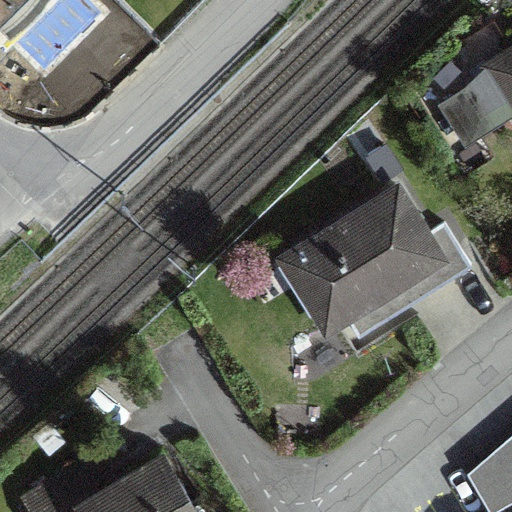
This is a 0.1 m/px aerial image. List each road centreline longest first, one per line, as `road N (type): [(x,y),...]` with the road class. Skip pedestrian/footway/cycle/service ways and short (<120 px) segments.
road 1 (residential): [(255,0),(138,123),(37,187)]
road 2 (residential): [(314,511),(511,330)]
road 3 (residential): [(158,325),(276,511)]
road 4 (unknown): [(158,325),(37,187)]
